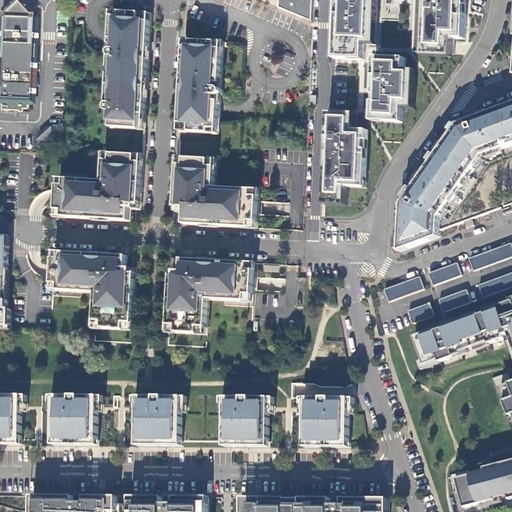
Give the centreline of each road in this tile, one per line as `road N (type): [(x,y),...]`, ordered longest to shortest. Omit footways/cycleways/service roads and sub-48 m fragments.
road 1 (residential): [(0,471),(400,469)]
road 2 (residential): [(324,0),(313,246)]
road 3 (residential): [(157,240),(171,22),(164,1)]
road 4 (residential): [(358,249),(349,272),(400,469)]
road 5 (residential): [(380,249),(387,187),(447,100)]
road 6 (residential): [(313,246),(157,240)]
road 7 (residential): [(511,228),(402,268),(386,265),(380,249)]
road 8 (residential): [(157,240),(27,232)]
